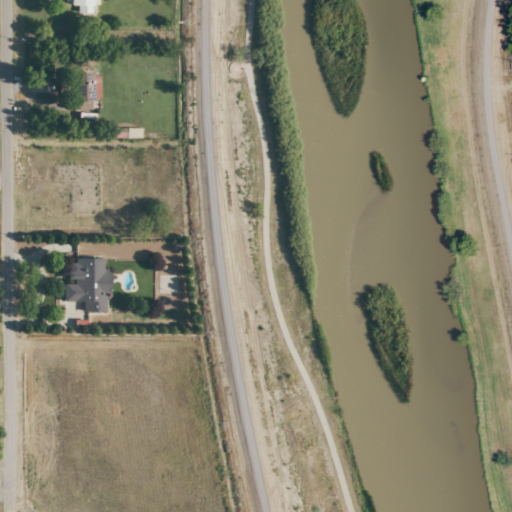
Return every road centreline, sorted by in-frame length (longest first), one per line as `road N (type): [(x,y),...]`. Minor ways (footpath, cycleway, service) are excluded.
road 1 (track): [(264,511),(207,195),(206,0)]
road 2 (residential): [(13,511),(8,0)]
road 3 (track): [(511,224),(488,82),(492,0)]
